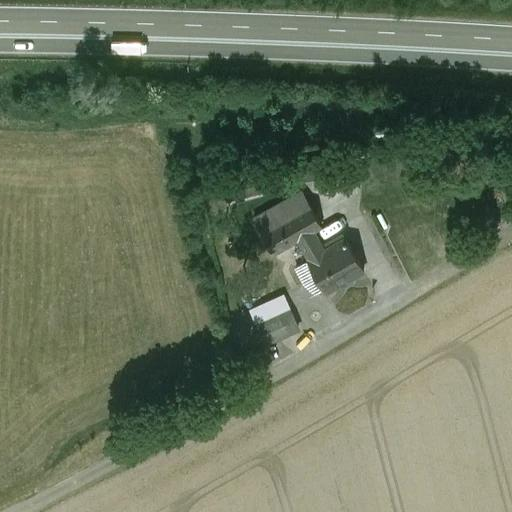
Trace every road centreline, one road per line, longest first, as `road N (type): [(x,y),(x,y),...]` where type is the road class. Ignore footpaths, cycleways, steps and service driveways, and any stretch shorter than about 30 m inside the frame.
road 1 (unclassified): [(20,511),(341,338),(511,227)]
road 2 (trunk): [(511,44),(0,26)]
road 3 (trunk): [(0,51),(511,67)]
